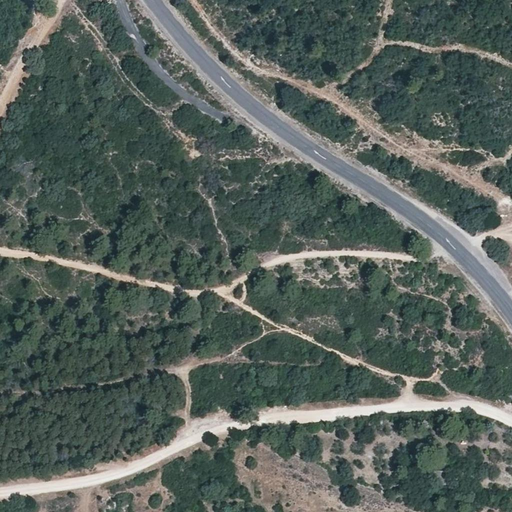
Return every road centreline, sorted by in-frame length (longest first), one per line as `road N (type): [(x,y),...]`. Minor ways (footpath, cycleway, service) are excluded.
road 1 (track): [(0,493),(98,480),(207,431),(422,405),(468,406),(511,427)]
road 2 (tertiary): [(511,316),(458,251),(268,118),(151,0)]
road 3 (track): [(511,201),(321,90),(266,75),(186,0)]
road 4 (unclassified): [(118,0),(150,63),(209,114),(232,120)]
road 5 (track): [(61,0),(0,109)]
